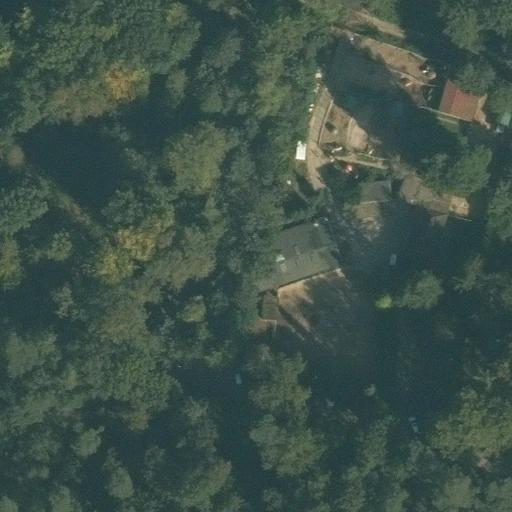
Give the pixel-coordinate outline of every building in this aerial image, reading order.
[(407,179),(424,185),(429,170),(436,147),(419,142),(407,179)] [(424,185),(434,188),(438,173),(429,170),(424,185)] [(356,174),(358,207),(390,205),(387,171),(356,174)] [(424,185),(417,210),(445,218),(452,194),(434,188),(424,185)] [(445,218),(417,210),(408,238),(402,258),(407,260),(431,267),(445,218)] [(339,263),(326,222),(268,241),(263,260),(270,286),(339,263)] [(431,267),(407,260),(403,275),(427,282),(432,267),(431,267)]
